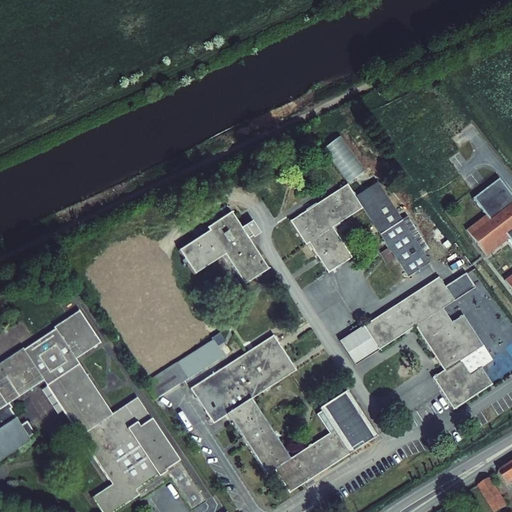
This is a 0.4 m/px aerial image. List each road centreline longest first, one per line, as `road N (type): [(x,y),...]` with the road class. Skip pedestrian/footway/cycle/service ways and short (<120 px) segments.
road 1 (track): [(0,154),(299,14)]
road 2 (secondary): [(405,511),(511,445)]
